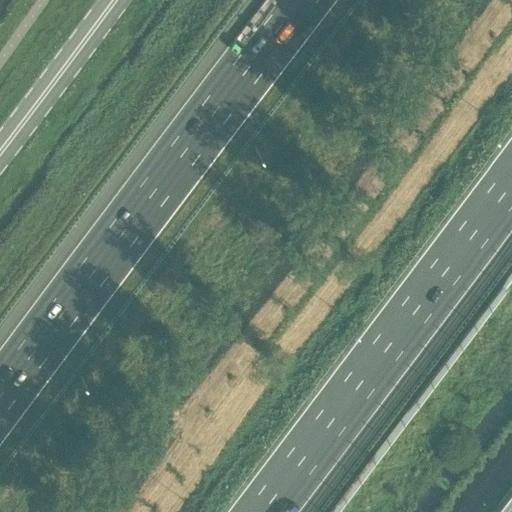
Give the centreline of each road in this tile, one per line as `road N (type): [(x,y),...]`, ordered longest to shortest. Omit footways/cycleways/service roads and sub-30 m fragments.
road 1 (motorway): [(300,0),(0,395)]
road 2 (motorway): [(261,511),(511,182)]
road 3 (secondary): [(0,151),(114,0)]
